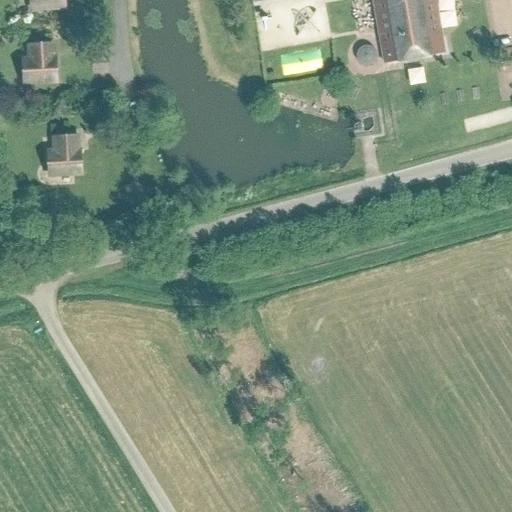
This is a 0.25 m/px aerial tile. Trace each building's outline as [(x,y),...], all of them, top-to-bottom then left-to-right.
[(434,0),(372,0),(383,63),(444,52),(434,0)] [(268,31),(254,33),(256,50),(270,49),(268,31)] [(358,63),(374,57),(367,38),(350,44),(358,63)] [(30,60),(22,61),(24,83),(56,81),(54,59),(52,59),(51,44),(30,46),(30,60)] [(49,175),(80,173),(79,151),(77,152),(76,137),(54,138),(55,153),(47,153),(49,175)] [(31,208),(21,211),(23,217),(32,214),(31,208)]
